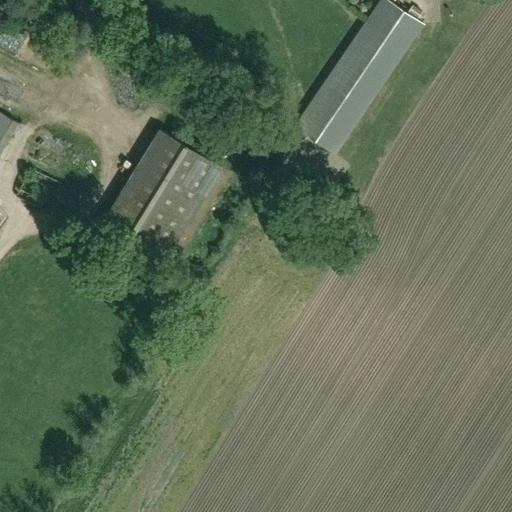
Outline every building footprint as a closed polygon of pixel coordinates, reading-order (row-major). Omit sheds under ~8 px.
[(334,154),(423,23),(389,0),(379,0),(364,22),(301,115),(294,126),(334,154)] [(0,77),(0,94),(8,83),(0,77)] [(11,108),(24,116),(38,92),(24,84),(11,108)] [(0,155),(20,123),(0,111),(0,155)] [(167,256),(222,166),(170,134),(115,225),(167,256)]
